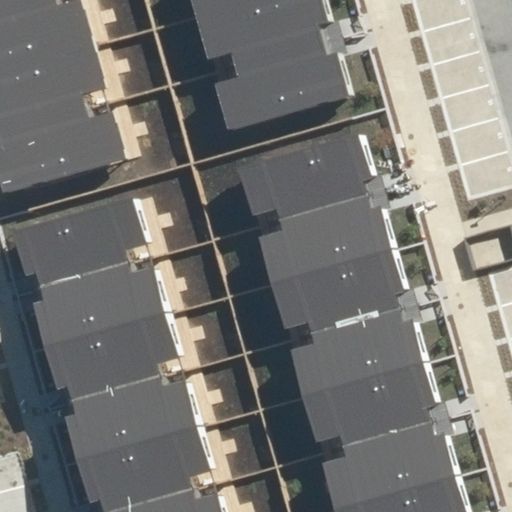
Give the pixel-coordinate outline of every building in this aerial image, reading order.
[(0,0),(0,8),(30,0),(0,0)] [(30,0),(0,8),(0,70),(106,42),(95,0),(30,0)] [(204,0),(211,24),(300,0),(204,0)] [(300,0),(211,24),(226,82),(349,49),(335,0),(300,0)] [(0,70),(0,132),(122,99),(106,42),(0,70)] [(226,82),(242,139),(364,107),(349,49),(226,82)] [(0,132),(0,139),(14,190),(138,157),(122,99),(0,132)] [(247,166),(262,223),(397,187),(381,130),(247,166)] [(262,223),(278,281),(413,245),(397,187),(262,223)] [(25,232),(41,290),(166,254),(150,196),(25,232)] [(278,281),(294,339),(428,303),(413,245),(278,281)] [(41,290),(58,348),(183,312),(166,254),(41,290)] [(294,339),(309,397),(444,361),(428,303),(294,339)] [(58,348),(74,405),(199,370),(183,312),(58,348)] [(309,397),(325,455),(459,419),(444,361),(309,397)] [(74,405),(91,463),(216,427),(199,370),(74,405)] [(325,455),(340,511),(341,511),(475,476),(459,419),(325,455)] [(91,463),(105,511),(138,511),(233,485),(216,427),(91,463)] [(341,511),(484,511),(475,476),(341,511)] [(138,511),(240,511),(233,485),(138,511)]
